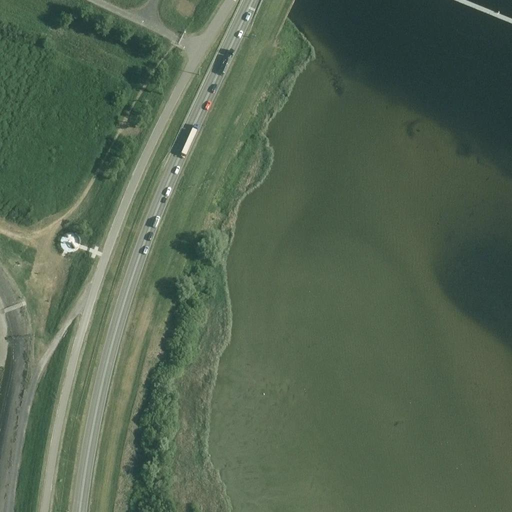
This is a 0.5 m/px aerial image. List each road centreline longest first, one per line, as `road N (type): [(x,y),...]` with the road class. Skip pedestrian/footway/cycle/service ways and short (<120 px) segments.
road 1 (unclassified): [(44,511),(66,388),(112,235),(150,145),(230,0)]
road 2 (trunk): [(77,511),(110,333),(134,262),(252,0)]
road 3 (track): [(87,308),(75,313),(36,372),(21,440)]
